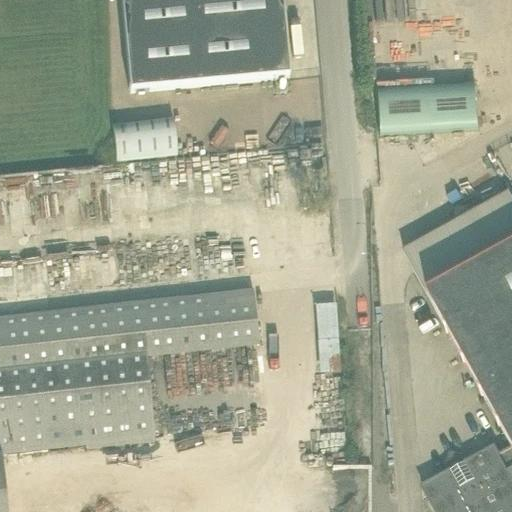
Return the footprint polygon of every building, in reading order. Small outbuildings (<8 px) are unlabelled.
[(289,81),(281,0),(120,0),(130,95),(289,81)] [(427,90),(377,93),(380,138),(430,135),(427,90)] [(116,163),(177,156),(173,119),(112,126),(116,163)] [(404,254),(428,299),(511,252),(511,200),(509,195),(404,254)] [(511,252),(428,299),(511,449),(511,252)] [(156,439),(147,357),(259,346),(253,294),(0,320),(0,457),(2,458),(2,456),(156,439)] [(313,360),(333,360),(333,306),(313,306),(313,360)] [(511,511),(511,452),(499,459),(495,450),(465,466),(463,461),(458,460),(450,464),(449,469),(452,474),(423,490),(434,511),(511,511)] [(0,511),(8,511),(2,458),(0,457),(0,511)]
